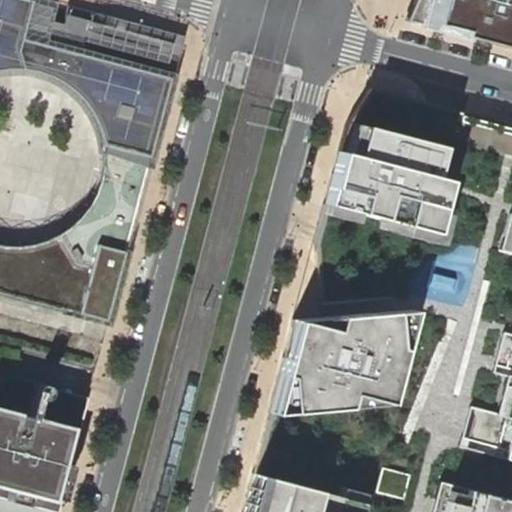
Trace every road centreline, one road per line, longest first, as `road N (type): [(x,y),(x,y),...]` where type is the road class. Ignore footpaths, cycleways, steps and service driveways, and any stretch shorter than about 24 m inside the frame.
road 1 (residential): [(232,18),(100,511)]
road 2 (residential): [(196,511),(323,35)]
road 3 (residential): [(323,35),(511,84)]
